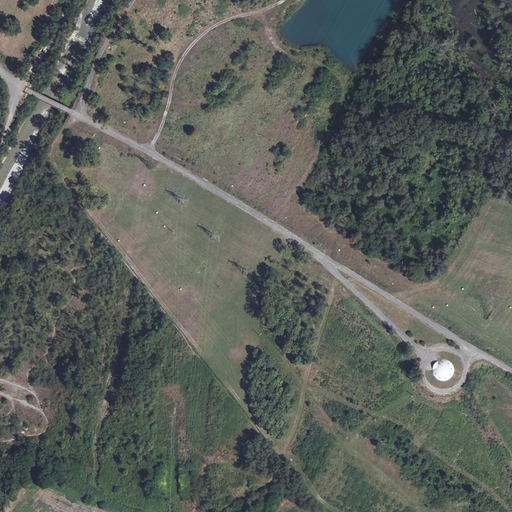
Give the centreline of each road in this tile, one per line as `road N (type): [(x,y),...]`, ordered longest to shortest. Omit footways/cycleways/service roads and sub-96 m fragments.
road 1 (track): [(339,511),(262,428),(55,162),(54,146),(79,115),(97,56),(132,0)]
road 2 (track): [(147,151),(191,46),(220,23),(284,0)]
